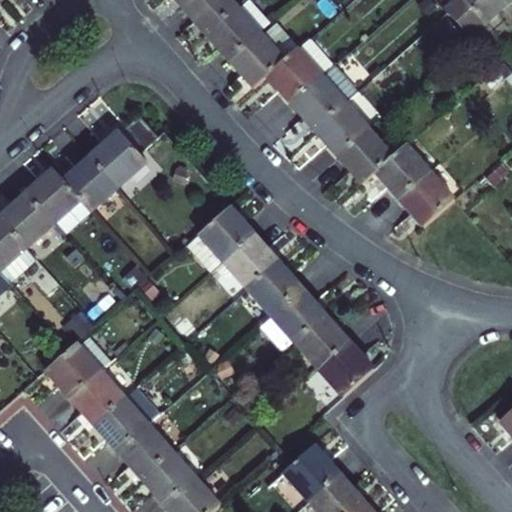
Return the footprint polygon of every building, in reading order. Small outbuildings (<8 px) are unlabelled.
[(17,0),(0,0),(0,14),(1,15),(17,0)] [(154,0),(182,30),(211,4),(207,0),(154,0)] [(466,47),(484,31),(489,36),(511,16),(511,4),(508,0),(466,0),(443,21),(466,47)] [(182,30),(205,56),(234,30),(211,4),(182,30)] [(244,21),(234,30),(205,56),(228,82),(267,47),(244,21)] [(228,82),(251,107),(265,95),(293,69),(270,44),(267,47),(228,82)] [(265,95),(288,121),(331,84),(307,57),(293,69),(265,95)] [(288,121),(312,147),(343,120),(354,109),(331,83),(331,84),(288,121)] [(135,116),(120,129),(140,151),(154,137),(135,116)] [(312,147),(334,172),(365,145),(343,120),(312,147)] [(86,158),(114,189),(143,163),(116,132),(86,158)] [(334,172),(359,199),(373,186),(389,172),(365,145),(334,172)] [(86,158),(59,183),(77,203),(87,214),(114,189),(86,158)] [(404,159),(389,172),(373,186),(396,212),(427,185),(404,159)] [(49,171),(22,195),(51,226),(77,203),(59,183),(49,171)] [(454,216),(427,185),(396,212),(422,242),(454,216)] [(22,195),(0,214),(0,221),(25,249),(51,226),(22,195)] [(184,245),(209,272),(221,262),(252,233),(228,206),(184,245)] [(0,221),(0,274),(9,285),(10,285),(36,262),(25,249),(0,221)] [(221,262),(245,289),(277,260),(252,233),(221,262)] [(245,289),(269,315),(300,286),(277,260),(245,289)] [(0,293),(9,285),(0,274),(0,293)] [(300,286),(269,315),(258,326),(281,351),(292,341),(323,311),(300,286)] [(323,311),(292,341),(317,368),(349,339),(323,311)] [(45,371),(69,399),(100,371),(110,362),(85,334),(45,371)] [(317,368),(343,397),(370,373),(374,367),(349,339),(317,368)] [(69,399),(93,425),(124,397),(100,371),(69,399)] [(124,397),(93,425),(117,452),(149,425),(159,416),(134,389),(124,397)] [(511,418),(502,427),(511,438),(511,418)] [(149,425),(117,452),(141,479),(172,451),(149,425)] [(283,475),(307,501),(339,472),(315,446),(283,475)] [(172,451),(141,479),(164,504),(196,477),(172,451)] [(307,501),(316,511),(351,511),(365,501),(339,472),(307,501)] [(164,504),(170,511),(214,511),(221,506),(196,477),(164,504)] [(374,511),(365,501),(351,511),(374,511)]
